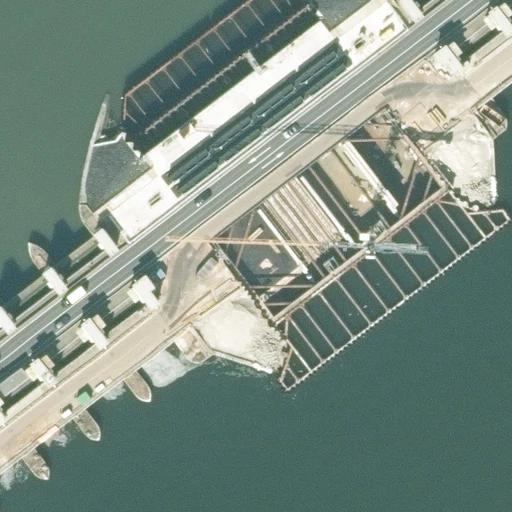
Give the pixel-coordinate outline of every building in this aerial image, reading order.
[(108,228),(100,234),(115,255),(124,248),(108,228)] [(56,267),(48,273),(63,293),(72,287),(56,267)] [(162,284),(154,274),(133,289),(141,300),(147,296),(157,309),(166,302),(155,289),(162,284)] [(5,305),(0,308),(0,315),(12,332),(21,325),(5,305)] [(111,323),(103,313),(83,328),(91,339),(97,334),(107,348),(116,341),(105,328),(111,323)] [(60,363),(52,352),(32,368),(40,378),(45,374),(56,388),(64,381),(54,367),(60,363)] [(34,378),(26,368),(5,384),(12,394),(34,378)] [(9,401),(1,390),(0,391),(0,419),(5,426),(14,419),(3,405),(9,401)]
